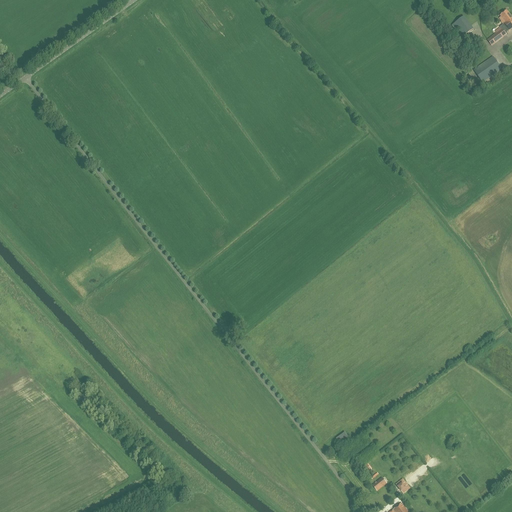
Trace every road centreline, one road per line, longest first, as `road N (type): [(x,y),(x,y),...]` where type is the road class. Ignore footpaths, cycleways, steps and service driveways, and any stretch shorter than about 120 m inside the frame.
road 1 (unclassified): [(363,511),(26,77)]
road 2 (tertiary): [(26,77),(136,0)]
